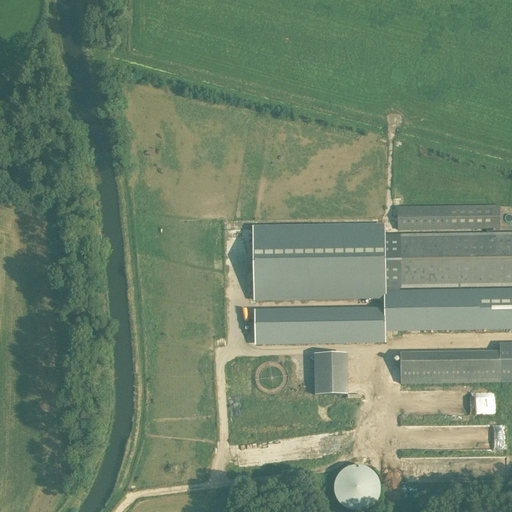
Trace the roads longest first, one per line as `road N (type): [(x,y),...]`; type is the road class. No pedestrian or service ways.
road 1 (track): [(49,0),(87,174),(107,377),(101,440),(66,511)]
road 2 (track): [(118,511),(147,491),(332,466)]
